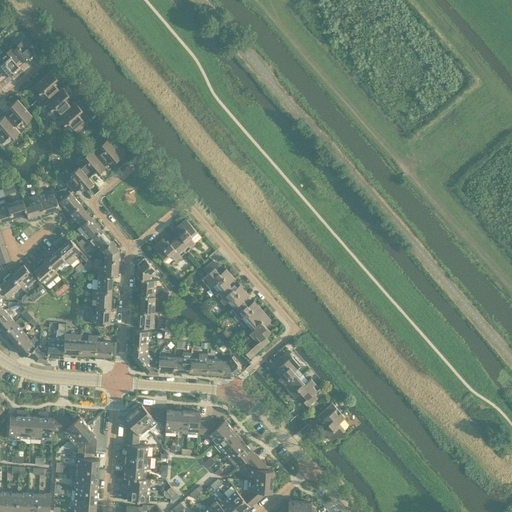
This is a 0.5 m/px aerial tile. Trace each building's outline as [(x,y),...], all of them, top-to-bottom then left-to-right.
[(27,46),(30,44),(24,37),(16,44),(14,41),(8,46),(10,48),(6,51),(18,65),(25,59),(28,63),(34,58),(33,57),(36,54),(32,50),(31,51),(27,46)] [(6,51),(4,50),(0,53),(0,57),(0,58),(0,77),(2,79),(9,73),(12,77),(18,72),(17,71),(20,68),(18,65),(6,51)] [(51,83),(57,78),(50,70),(33,85),(40,93),(43,90),(49,97),(59,89),(54,84),(53,85),(51,83)] [(69,94),(62,87),(62,86),(59,89),(49,97),(45,101),(51,109),(47,112),(54,120),(58,116),(71,106),(70,105),(66,100),(64,102),(63,100),(69,94)] [(24,122),(32,115),(17,98),(9,105),(14,111),(12,113),(11,112),(6,116),(14,126),(14,125),(21,119),(24,122)] [(36,101),(28,107),(32,111),(40,105),(36,101)] [(82,109),(75,102),(75,101),(70,105),(71,106),(58,116),(65,124),(68,122),(78,134),(88,125),(80,116),(78,118),(76,115),(82,109)] [(6,116),(5,114),(0,118),(0,125),(2,127),(0,129),(0,140),(1,142),(9,135),(11,138),(19,131),(14,125),(14,126),(6,116)] [(114,161),(125,152),(110,135),(92,150),(92,151),(104,165),(104,164),(110,160),(108,158),(110,157),(114,161)] [(92,151),(92,150),(91,149),(83,156),(87,160),(80,167),(79,165),(78,165),(93,182),(88,176),(93,172),(92,170),(94,168),(98,173),(106,166),(104,164),(104,165),(92,151)] [(82,191),(86,188),(71,171),(67,175),(70,178),(65,182),(74,191),(78,187),(82,191)] [(8,187),(2,189),(4,195),(10,193),(8,187)] [(51,209),(59,207),(53,189),(45,191),(38,194),(39,198),(43,212),(44,215),(52,212),(51,209)] [(70,192),(65,195),(62,192),(57,196),(59,201),(70,214),(80,204),(70,192)] [(39,198),(38,194),(22,199),(27,212),(26,212),(29,220),(37,217),(36,214),(43,212),(39,198)] [(0,220),(11,217),(7,204),(6,199),(0,200),(0,220)] [(11,217),(26,212),(27,212),(22,199),(7,204),(11,217)] [(87,208),(85,210),(83,207),(67,220),(70,224),(75,219),(80,225),(91,216),(93,214),(87,208)] [(96,222),(91,216),(80,225),(90,237),(101,228),(104,226),(98,220),(96,222)] [(199,234),(196,231),(185,218),(175,227),(181,233),(174,239),(185,251),(195,243),(192,240),(199,234)] [(106,234),(101,228),(90,237),(86,240),(92,247),(96,244),(101,249),(114,238),(108,232),(106,234)] [(117,247),(120,245),(114,238),(101,249),(104,253),(104,258),(118,259),(119,248),(117,247)] [(174,239),(168,244),(162,238),(153,246),(166,262),(173,256),(176,259),(185,251),(174,239)] [(73,255),(79,249),(70,239),(57,249),(67,260),(66,260),(70,264),(76,258),(73,255)] [(66,260),(67,260),(57,249),(46,260),(45,260),(55,271),(55,270),(66,260)] [(45,260),(46,260),(44,257),(37,263),(39,266),(33,271),(46,285),(58,274),(55,270),(55,271),(45,260)] [(151,274),(155,270),(144,257),(137,263),(139,265),(137,267),(137,278),(142,278),(151,279),(151,278),(151,274)] [(117,275),(118,259),(104,258),(103,266),(98,265),(98,274),(112,275),(117,275)] [(214,267),(217,265),(213,259),(203,268),(207,273),(201,278),(210,287),(213,285),(218,291),(228,283),(234,278),(226,268),(219,273),(214,267)] [(29,284),(36,279),(23,264),(11,275),(21,286),(20,286),(24,290),(29,284)] [(11,275),(9,272),(9,273),(3,278),(5,280),(0,284),(0,286),(5,292),(5,293),(8,296),(20,286),(21,286),(11,275)] [(111,291),(112,275),(98,274),(97,290),(111,291)] [(151,278),(151,279),(142,278),(140,294),(155,295),(156,279),(151,278)] [(59,296),(69,287),(65,283),(55,292),(59,296)] [(233,289),(228,283),(218,291),(215,294),(224,304),(227,301),(232,307),(242,299),(248,294),(240,284),(233,289)] [(97,290),(92,289),(91,298),(96,298),(96,306),(110,307),(113,307),(114,299),(111,298),(111,291),(97,290)] [(22,296),(22,300),(33,300),(30,297),(26,292),(22,296)] [(140,294),(137,294),(137,302),(140,303),(139,310),(154,311),(155,295),(140,294)] [(247,306),(242,299),(232,307),(229,310),(238,320),(241,317),(246,323),(262,310),(254,300),(247,306)] [(109,323),(110,307),(96,306),(95,313),(90,313),(90,322),(109,323)] [(4,331),(15,321),(4,309),(0,312),(0,326),(4,330),(4,331)] [(153,318),(154,311),(139,310),(138,326),(157,328),(158,319),(153,318)] [(264,325),(270,319),(262,310),(246,323),(252,330),(249,332),(257,342),(250,348),(246,343),(241,347),(250,358),(269,340),(265,336),(270,331),(264,325)] [(14,343),(25,333),(15,321),(4,331),(4,330),(1,332),(7,339),(9,337),(14,343)] [(147,346),(148,330),(134,329),(133,345),(147,346)] [(34,336),(30,339),(25,333),(14,343),(25,355),(29,352),(28,352),(35,346),(35,345),(39,342),(34,336)] [(81,334),(64,333),(64,337),(63,343),(64,343),(63,352),(79,353),(80,339),(81,334)] [(97,335),(96,335),(88,335),(87,340),(80,339),(79,353),(78,356),(87,357),(87,354),(95,354),(96,340),(97,335)] [(63,343),(64,337),(55,337),(55,342),(47,341),(47,346),(47,356),(63,357),(63,352),(64,343),(63,343)] [(112,341),(96,340),(95,354),(94,357),(103,358),(103,355),(111,356),(112,341)] [(42,346),(39,342),(35,345),(35,346),(28,352),(29,352),(35,360),(47,361),(47,356),(47,346),(42,346)] [(147,351),(147,346),(133,345),(132,356),(139,364),(150,355),(147,351)] [(175,356),(173,370),(189,371),(190,357),(191,352),(182,352),(181,357),(175,356)] [(207,353),(198,353),(198,358),(190,357),(189,371),(205,372),(206,358),(207,358),(207,353)] [(158,359),(153,359),(150,355),(139,364),(146,372),(158,373),(158,369),(158,359)] [(175,356),(159,355),(158,355),(158,359),(158,369),(173,370),(175,356)] [(296,368),(299,365),(291,355),(285,360),(281,356),(271,364),(276,369),(279,367),(284,373),(278,378),(286,388),(302,374),(296,368)] [(232,374),(241,367),(231,356),(227,360),(222,359),(221,374),(221,377),(230,377),(230,374),(232,374)] [(222,359),(207,358),(206,358),(205,372),(221,374),(222,359)] [(310,378),(308,381),(302,374),(286,388),(294,397),(301,392),(306,398),(303,401),(308,406),(317,398),(313,393),(319,388),(310,378)] [(341,420),(344,417),(332,402),(316,416),(321,421),(324,419),(329,425),(323,430),(331,440),(347,426),(341,420)] [(148,407),(146,409),(141,404),(133,411),(147,428),(155,420),(159,420),(160,408),(148,407)] [(167,409),(167,408),(160,408),(159,420),(165,421),(164,431),(176,431),(177,410),(167,409)] [(19,437),(21,410),(16,410),(16,415),(9,414),(8,436),(19,437)] [(25,415),(26,410),(21,410),(19,437),(30,437),(31,416),(25,415)] [(187,432),(188,410),(177,410),(176,431),(187,432)] [(199,420),(200,411),(188,410),(187,432),(204,433),(205,420),(199,420)] [(41,438),(43,412),(38,411),(37,416),(31,416),(30,437),(41,438)] [(138,435),(147,428),(133,411),(124,418),(128,424),(126,426),(125,438),(138,439),(138,435)] [(47,417),(47,412),(43,412),(41,438),(52,439),(53,429),(59,430),(60,417),(53,416),(53,417),(47,417)] [(87,424),(78,414),(70,413),(69,418),(60,417),(59,430),(63,430),(70,438),(87,424)] [(215,442),(232,428),(224,419),(219,424),(217,421),(205,420),(204,433),(208,434),(215,442)] [(87,424),(70,438),(78,447),(77,451),(90,452),(95,452),(96,439),(92,434),(94,433),(87,424)] [(222,450),(239,436),(232,428),(215,442),(213,444),(220,452),(222,450)] [(229,458),(246,444),(239,436),(222,450),(229,458)] [(138,445),(138,439),(125,438),(125,444),(125,455),(146,457),(147,445),(138,445)] [(254,452),(253,452),(246,444),(229,458),(237,467),(244,461),(248,465),(258,457),(254,452)] [(90,458),(90,452),(77,451),(76,468),(98,470),(99,458),(90,458)] [(146,467),(146,457),(125,455),(124,466),(146,467)] [(266,469),(266,466),(258,457),(248,465),(251,468),(250,479),(272,481),(272,469),(266,469)] [(145,478),(146,467),(124,466),(123,477),(128,478),(128,477),(145,478)] [(97,480),(98,470),(76,468),(75,479),(97,480)] [(145,478),(128,477),(128,478),(127,483),(123,483),(122,487),(149,489),(150,478),(145,478)] [(96,491),(97,480),(75,479),(75,490),(96,491)] [(271,492),(272,481),(250,479),(249,491),(246,493),(255,503),(264,495),(264,491),(271,492)] [(126,499),(148,501),(149,489),(122,487),(122,492),(127,493),(126,499)] [(96,502),(96,491),(75,490),(74,500),(96,502)] [(246,493),(242,497),(235,490),(227,497),(239,511),(242,511),(249,506),(250,507),(255,503),(246,493)] [(16,511),(17,491),(6,491),(5,511),(16,511)] [(27,511),(28,492),(17,491),(16,511),(27,511)] [(38,511),(39,492),(38,492),(28,492),(27,511),(38,511)] [(49,511),(50,492),(39,492),(38,511),(49,511)] [(239,511),(227,497),(219,504),(225,511),(239,511)] [(76,511),(94,511),(96,502),(74,500),(73,511),(76,511)] [(225,511),(219,504),(216,500),(207,508),(211,511),(225,511)] [(298,511),(299,501),(288,500),(287,507),(284,506),(277,511),(298,511)] [(310,508),(311,502),(299,501),(298,511),(316,511),(313,508),(310,508)]
